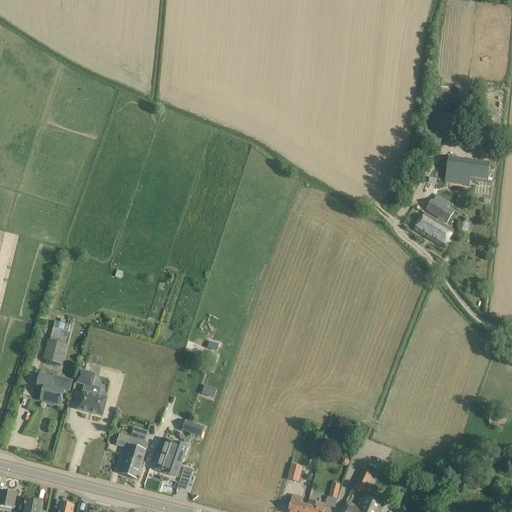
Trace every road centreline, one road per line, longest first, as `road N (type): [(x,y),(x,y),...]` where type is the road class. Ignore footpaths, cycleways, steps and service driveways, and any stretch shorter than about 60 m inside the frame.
road 1 (secondary): [(182,511),(0,465)]
road 2 (track): [(511,338),(474,315),(425,253)]
